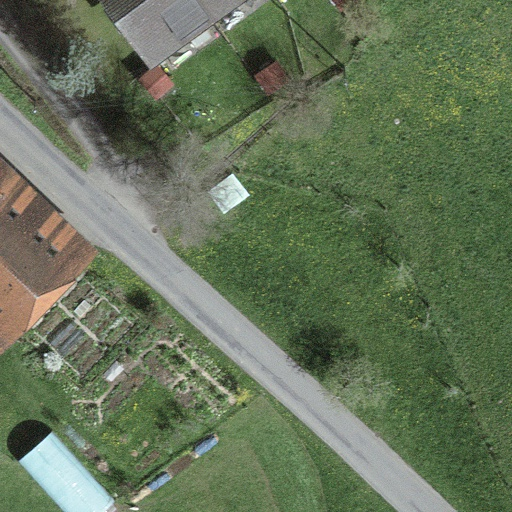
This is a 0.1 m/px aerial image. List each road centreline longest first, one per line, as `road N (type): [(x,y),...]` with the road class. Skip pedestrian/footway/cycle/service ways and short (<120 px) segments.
road 1 (unclassified): [(427,511),(0,118)]
road 2 (track): [(115,225),(120,197),(106,154),(0,19)]
